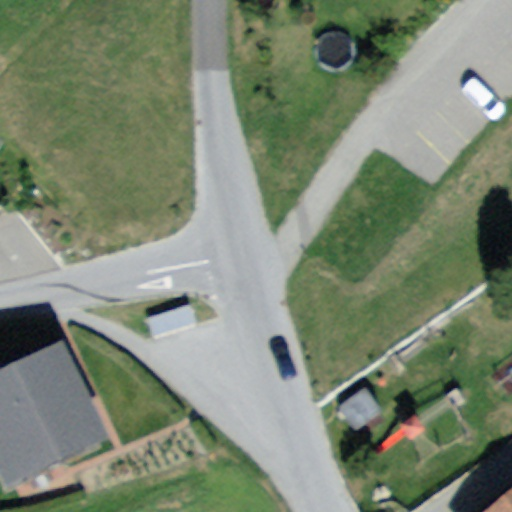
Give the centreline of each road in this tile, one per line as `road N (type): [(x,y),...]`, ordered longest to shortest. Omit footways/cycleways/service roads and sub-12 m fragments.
road 1 (residential): [(320,511),(226,221)]
road 2 (residential): [(0,301),(226,221)]
road 3 (residential): [(226,221),(213,0)]
